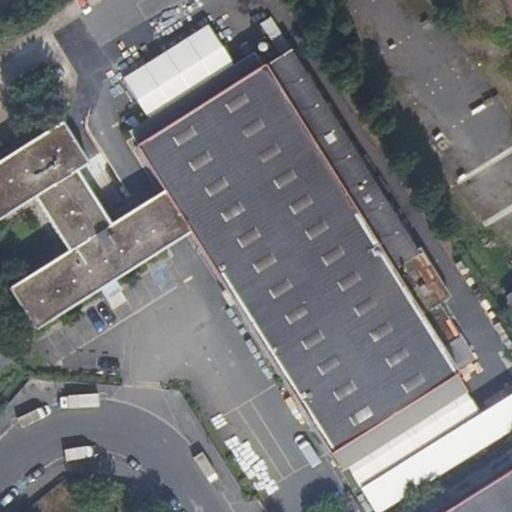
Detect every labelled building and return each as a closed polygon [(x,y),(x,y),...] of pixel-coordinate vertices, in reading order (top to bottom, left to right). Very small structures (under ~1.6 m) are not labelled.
[(382,265),(404,251),(298,81),(276,94),(382,265)] [(187,237),(255,345),(382,265),(276,94),(148,174),(160,194),(106,227),(74,176),(87,167),(62,124),(0,162),(0,221),(30,203),(62,255),(7,290),(33,333),(187,237)] [(407,256),(404,251),(382,265),(385,269),(407,256)] [(382,265),(255,345),(308,431),(437,351),(455,339),(434,306),(440,302),(428,281),(411,253),(407,256),(385,269),(382,265)] [(452,375),(437,351),(308,431),(323,456),(452,375)] [(511,395),(363,488),(378,511),(511,427),(511,395)] [(511,511),(511,469),(444,511),(511,511)]
